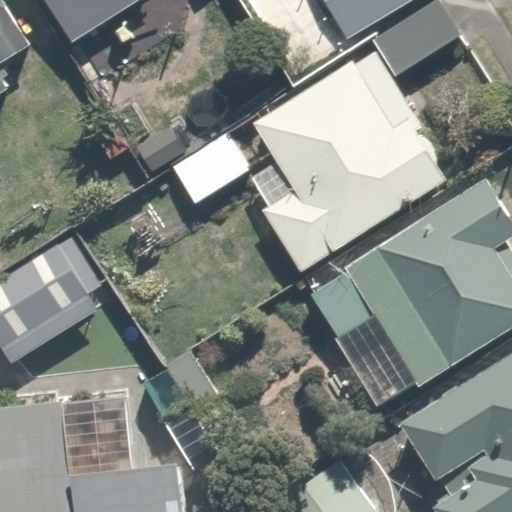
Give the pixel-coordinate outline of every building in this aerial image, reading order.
[(0,0),(0,79),(43,47),(6,0),(0,0)] [(42,0),(64,35),(120,0),(42,0)] [(466,33),(444,0),(424,0),(246,115),(280,166),(239,192),(291,272),(454,166),(397,78),(466,33)] [(322,0),(341,32),(394,0),(322,0)] [(248,169),(223,130),(169,165),(194,204),(220,187),(248,169)] [(300,282),(381,407),(511,322),(511,239),(509,234),(511,231),(511,199),(487,161),(300,282)] [(106,292),(66,231),(0,274),(0,341),(9,355),(106,292)] [(511,511),(511,340),(395,416),(438,482),(419,495),(424,503),(429,511),(511,511)] [(0,511),(222,511),(218,438),(160,441),(156,385),(0,395),(0,511)] [(325,511),(398,511),(349,435),(297,468),(325,511)]
